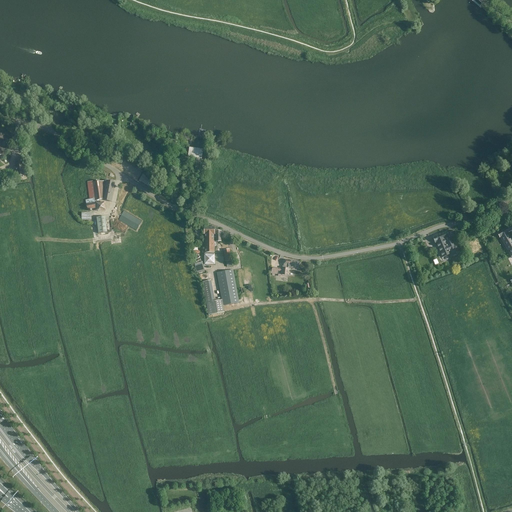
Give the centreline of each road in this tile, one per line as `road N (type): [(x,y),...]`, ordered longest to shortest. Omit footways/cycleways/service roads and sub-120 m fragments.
road 1 (unclassified): [(0,113),(59,136),(181,211),(303,258),(394,244),(478,219),(511,197)]
road 2 (track): [(427,294),(273,302),(202,321),(172,225),(154,225),(148,247),(130,255),(115,243)]
road 3 (track): [(92,239),(35,243),(62,361)]
road 4 (track): [(50,239),(55,292),(86,408)]
road 5 (secondary): [(77,511),(0,420)]
